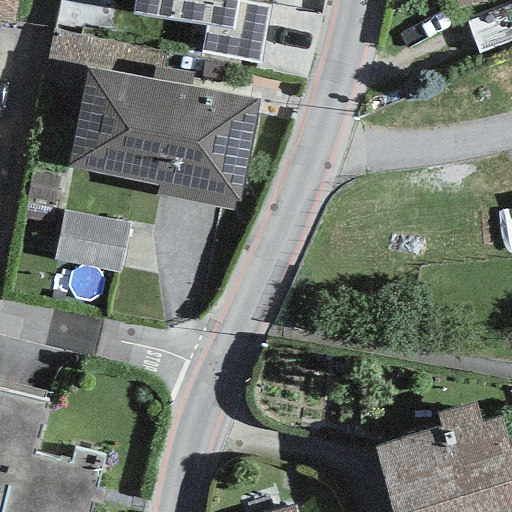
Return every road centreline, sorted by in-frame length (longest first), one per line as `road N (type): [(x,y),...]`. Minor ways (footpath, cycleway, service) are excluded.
road 1 (tertiary): [(215,368),(313,142),(355,0)]
road 2 (residential): [(215,368),(0,314)]
road 3 (tertiary): [(177,511),(215,368)]
